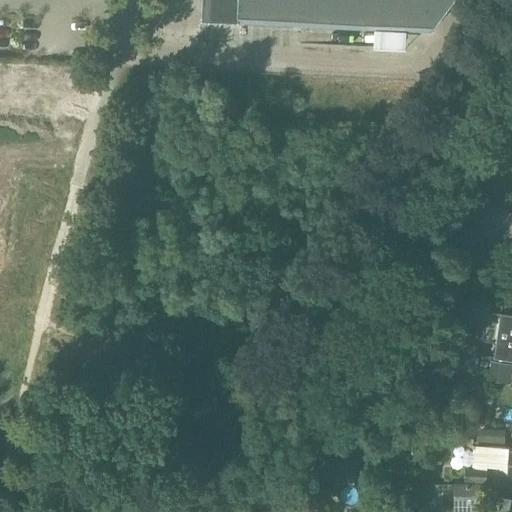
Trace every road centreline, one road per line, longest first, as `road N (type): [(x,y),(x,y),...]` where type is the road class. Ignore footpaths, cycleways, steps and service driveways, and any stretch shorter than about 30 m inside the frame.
road 1 (unknown): [(121,30),(393,70)]
road 2 (unclassified): [(130,0),(78,185)]
